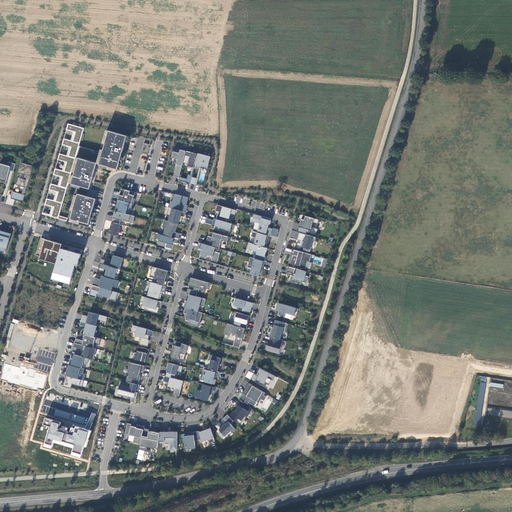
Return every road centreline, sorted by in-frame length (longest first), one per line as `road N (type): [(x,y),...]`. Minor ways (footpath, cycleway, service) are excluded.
road 1 (tertiary): [(298,438),(413,71),(423,0)]
road 2 (primary): [(511,458),(389,473),(253,511)]
road 3 (unclassified): [(511,442),(326,447),(298,438)]
road 4 (residential): [(117,404),(52,380),(95,244)]
road 5 (tertiary): [(104,495),(269,460),(298,438)]
road 6 (residential): [(268,292),(247,354),(211,409),(189,417),(147,412)]
road 7 (residential): [(68,56),(25,224)]
road 8 (residential): [(202,195),(284,220),(268,292)]
road 9 (residential): [(95,244),(116,177),(202,195)]
road 10 (residential): [(147,412),(183,269)]
